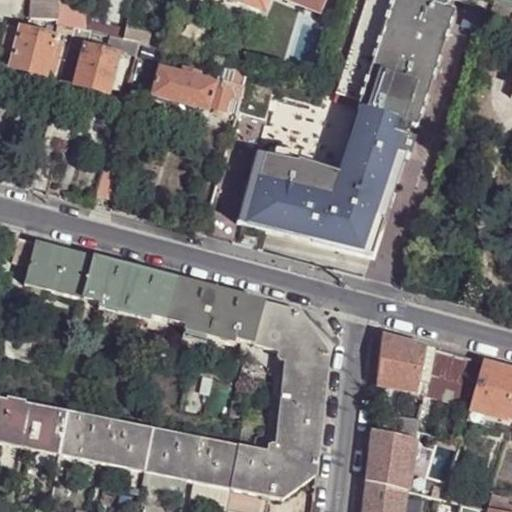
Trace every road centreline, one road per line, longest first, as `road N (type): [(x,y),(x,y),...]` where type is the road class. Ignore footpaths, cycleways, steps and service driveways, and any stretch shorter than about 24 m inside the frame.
road 1 (residential): [(361,305),(0,209)]
road 2 (residential): [(361,305),(337,511)]
road 3 (residential): [(511,346),(361,305)]
